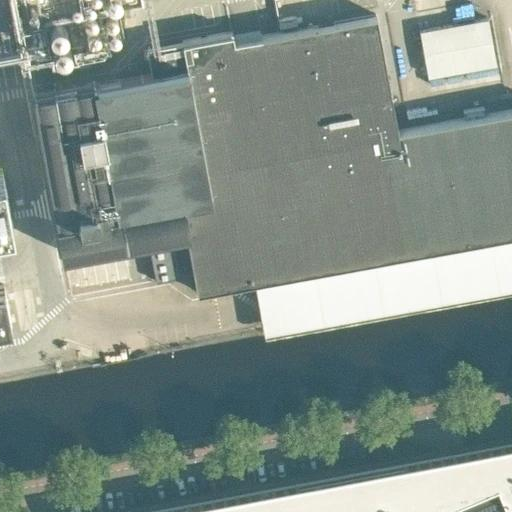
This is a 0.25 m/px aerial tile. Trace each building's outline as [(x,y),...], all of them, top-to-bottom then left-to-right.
[(153,72),(34,92),(63,252),(186,229),(196,291),(256,280),(511,232),(511,107),(485,112),(484,104),(464,108),(465,116),(398,128),(378,14),(234,39),(232,31),(148,46),(153,72)] [(488,16),(420,29),(429,76),(497,63),(488,16)] [(50,26),(50,30),(50,34),(52,37),(55,39),(59,39),(63,39),(66,36),(67,33),(68,29),(66,25),(63,23),(60,21),(56,22),(53,23),(50,26)] [(42,25),(30,28),(36,59),(48,57),(42,25)] [(53,47),(53,51),(55,54),(57,57),(61,58),(64,58),(67,56),(70,53),(70,50),(70,46),(68,43),(65,41),(61,41),(58,42),(55,44),(53,47)] [(0,324),(11,323),(4,285),(0,285),(0,224),(12,222),(3,170),(0,170),(0,324)] [(511,232),(256,280),(265,328),(511,284),(511,232)] [(149,244),(156,280),(180,275),(173,240),(149,244)] [(114,356),(141,351),(139,335),(111,339),(114,356)] [(122,511),(511,511),(511,438),(504,440),(240,490),(122,511)]
